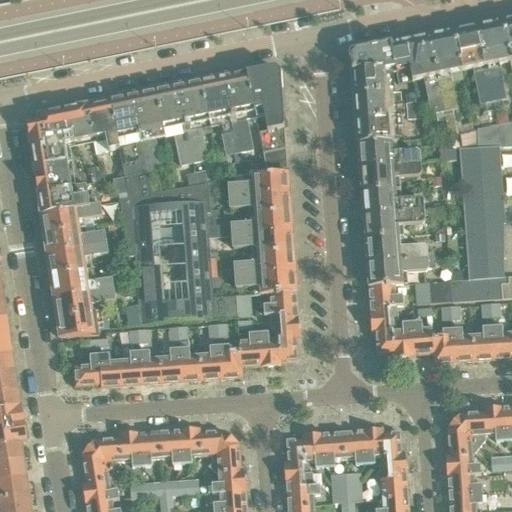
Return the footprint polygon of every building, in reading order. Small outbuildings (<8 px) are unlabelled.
[(511,20),(503,22),(511,63),(510,63),(511,73),(511,20)] [(503,22),(475,28),(492,112),(503,110),(502,103),(507,102),(499,66),(511,63),(503,22)] [(475,28),(454,33),(462,73),(473,71),(480,107),(485,106),(486,113),(492,112),(475,28)] [(454,33),(428,38),(446,122),(448,137),(457,135),(454,120),(452,112),(457,111),(451,76),(462,73),(454,33)] [(428,38),(406,42),(408,67),(412,83),(424,81),(431,117),(436,116),(438,123),(446,122),(428,38)] [(351,59),(352,73),(386,71),(385,72),(396,70),(399,86),(412,83),(408,67),(406,42),(356,52),(354,51),(353,51),(352,51),(351,51),(350,52),(349,53),(349,54),(349,55),(349,56),(350,57),(350,58),(351,59)] [(267,176),(287,174),(283,108),(280,74),(274,69),(247,75),(255,114),(256,120),(264,119),(267,133),(259,134),(261,151),(267,176)] [(352,73),(355,109),(403,105),(403,104),(401,104),(401,96),(390,96),(389,84),(386,84),(385,72),(386,71),(352,73)] [(255,114),(247,75),(245,75),(242,74),(236,75),(234,77),(224,79),(240,155),(253,152),(245,117),(255,114)] [(235,178),(242,178),(244,177),(242,165),(240,155),(224,79),(214,82),(211,80),(205,81),(203,84),(200,84),(209,124),(219,122),(227,160),(234,158),(236,168),(234,168),(235,178)] [(178,89),(194,166),(207,163),(199,126),(209,124),(200,84),(199,85),(197,83),(190,84),(188,87),(178,89)] [(155,94),(163,134),(173,131),(181,169),(194,166),(178,89),(168,91),(165,89),(159,91),(157,93),(155,94)] [(133,98),(148,175),(161,173),(153,136),(163,134),(155,94),(153,94),(151,92),(144,94),(142,96),(133,98)] [(403,97),(405,105),(416,102),(415,94),(403,97)] [(212,240),(210,221),(210,213),(209,200),(207,185),(198,187),(190,189),(161,194),(155,196),(151,193),(150,184),(148,175),(133,98),(109,103),(119,151),(126,186),(127,196),(129,202),(120,203),(121,214),(127,244),(128,255),(125,259),(135,259),(140,326),(236,319),(235,298),(212,300),(212,291),(220,290),(219,281),(211,281),(208,240),(212,240)] [(88,107),(86,108),(92,141),(93,141),(96,156),(108,154),(119,151),(109,103),(88,107)] [(416,103),(406,106),(407,114),(407,122),(419,121),(416,103)] [(360,145),(392,143),(394,143),(394,128),(403,128),(402,118),(404,118),(403,105),(355,109),(358,145),(360,145)] [(72,145),(92,141),(86,108),(31,119),(26,125),(30,146),(52,142),(52,141),(70,137),(72,145)] [(499,116),(497,119),(498,126),(508,124),(506,114),(499,116)] [(511,300),(511,279),(504,279),(504,233),(505,233),(499,149),(511,148),(511,123),(477,131),(478,150),(459,151),(469,282),(463,283),(451,284),(449,284),(438,285),(429,285),(431,306),(452,304),(452,305),(511,300)] [(64,147),(72,145),(70,137),(52,141),(52,142),(30,146),(37,192),(38,192),(38,194),(71,188),(64,147)] [(361,159),(362,170),(421,165),(420,155),(417,152),(393,154),(392,143),(360,145),(360,149),(358,150),(358,157),(361,159)] [(250,163),(242,165),(244,177),(253,177),(250,163)] [(363,191),(364,193),(396,191),(395,180),(419,179),(421,175),(421,165),(362,170),(363,181),(360,183),(361,189),(363,191)] [(198,187),(207,185),(204,173),(196,175),(198,187)] [(229,199),(289,194),(288,184),(290,180),(287,176),(287,174),(267,176),(253,177),(244,177),(242,178),(242,186),(228,187),(229,199)] [(190,189),(198,187),(196,175),(187,177),(190,189)] [(158,182),(150,184),(151,193),(155,196),(161,194),(158,182)] [(207,185),(209,200),(215,200),(213,184),(207,185)] [(71,188),(38,194),(41,216),(41,217),(89,208),(88,198),(86,185),(71,187),(71,188)] [(114,189),(116,197),(127,196),(126,186),(114,189)] [(365,206),(366,218),(424,213),(423,202),(420,200),(396,201),(396,191),(364,193),(364,196),(362,198),(362,204),(365,206)] [(254,218),(290,215),(290,213),(292,209),(290,205),(289,194),(229,199),(230,211),(254,209),(254,218)] [(41,217),(40,221),(42,224),(44,236),(93,228),(92,220),(102,219),(100,206),(89,208),(41,217)] [(367,239),(367,242),(399,239),(398,228),(422,227),(425,224),(425,219),(431,218),(431,220),(444,219),(444,211),(424,213),(366,218),(366,228),(364,230),(364,237),(367,239)] [(210,213),(210,221),(215,221),(219,221),(219,213),(210,213)] [(212,240),(233,238),(292,234),(291,224),(293,220),(290,216),(290,215),(254,218),(255,225),(215,228),(215,221),(210,221),(212,240)] [(94,236),(93,228),(44,236),(47,257),(106,247),(104,234),(94,236)] [(258,248),(258,256),(293,254),(293,253),(295,249),(293,245),(292,234),(233,238),(234,250),(258,248)] [(435,235),(436,243),(446,242),(445,235),(435,235)] [(368,254),(369,265),(434,260),(434,254),(427,255),(427,250),(424,247),(400,249),(399,239),(367,242),(367,244),(365,246),(366,252),(368,254)] [(107,256),(106,247),(47,257),(49,273),(54,302),(113,292),(111,282),(93,285),(89,259),(107,256)] [(235,266),(236,278),(295,273),(294,264),(296,259),(294,255),(293,254),(258,256),(259,264),(235,266)] [(368,290),(396,288),(403,287),(402,276),(426,274),(429,271),(428,266),(435,265),(434,260),(369,265),(370,276),(367,278),(368,290)] [(450,273),(451,284),(463,283),(462,272),(450,273)] [(269,296),(296,294),(296,292),(298,288),(296,284),(295,273),(236,278),(236,289),(255,288),(255,297),(269,296)] [(429,285),(416,286),(417,307),(431,306),(429,285)] [(370,310),(397,309),(404,308),(404,307),(403,307),(402,298),(396,298),(396,288),(368,290),(370,310)] [(115,303),(113,292),(54,302),(57,320),(95,314),(95,313),(92,314),(91,306),(115,303)] [(264,317),(271,317),(297,315),(296,294),(269,296),(270,307),(264,307),(265,316),(264,316),(264,317)] [(249,297),(235,298),(236,319),(251,318),(249,297)] [(499,306),(490,307),(491,320),(500,319),(499,306)] [(491,320),(490,307),(482,307),(483,320),(491,320)] [(376,356),(393,355),(391,331),(396,331),(396,322),(398,322),(397,309),(370,310),(370,314),(371,335),(375,335),(376,356)] [(452,322),(450,309),(442,310),(443,323),(452,322)] [(459,309),(450,309),(452,322),(460,322),(459,309)] [(95,314),(57,320),(59,333),(58,336),(60,339),(60,340),(99,338),(98,331),(108,330),(105,312),(95,314)] [(274,330),(275,340),(280,340),(281,363),(297,362),(296,341),(300,340),(298,319),(297,315),(271,317),(271,330),(274,330)] [(0,337),(9,336),(7,319),(0,320),(0,337)] [(414,357),(433,356),(431,339),(433,338),(432,328),(422,329),(421,323),(412,324),(414,357)] [(414,358),(414,357),(412,324),(402,324),(402,330),(396,331),(391,331),(393,355),(393,360),(414,358)] [(226,327),(217,328),(218,340),(227,339),(226,327)] [(217,328),(209,328),(210,341),(218,340),(217,328)] [(502,328),(492,329),(495,362),(511,360),(511,332),(502,334),(502,328)] [(186,329),(177,330),(178,343),(178,344),(179,350),(179,352),(187,352),(187,343),(186,329)] [(482,335),(472,336),(474,363),(495,362),(492,329),(482,330),(482,335)] [(178,343),(177,330),(169,331),(170,344),(178,343)] [(462,331),(452,332),(454,365),(474,363),(472,336),(462,336),(462,331)] [(146,332),(138,333),(139,346),(147,345),(146,332)] [(431,339),(433,356),(434,366),(454,365),(452,332),(442,332),(442,338),(433,338),(431,339)] [(139,346),(138,333),(129,334),(130,347),(139,346)] [(258,335),(260,369),(281,368),(281,363),(280,340),(275,340),(269,340),(268,334),(258,335)] [(238,343),(239,353),(240,353),(242,370),(260,369),(258,335),(249,336),(249,342),(238,343)] [(9,336),(0,337),(0,355),(12,354),(9,336)] [(210,356),(200,357),(201,383),(222,382),(220,348),(219,348),(209,349),(210,356)] [(229,354),(229,348),(220,348),(222,382),(242,380),(242,370),(240,353),(239,353),(229,354)] [(170,359),(159,360),(162,386),(181,385),(179,352),(169,353),(170,359)] [(187,352),(179,352),(181,385),(201,383),(200,357),(189,358),(189,352),(187,352)] [(0,374),(15,372),(12,354),(0,355),(0,374)] [(130,362),(120,363),(122,389),(142,388),(139,355),(130,356),(130,362)] [(149,355),(139,355),(142,388),(162,386),(159,360),(149,361),(149,355)] [(76,389),(101,387),(99,358),(99,357),(90,358),(91,368),(74,369),(74,370),(76,389)] [(99,358),(101,387),(101,390),(122,389),(120,363),(110,364),(109,357),(99,358)] [(15,372),(0,374),(0,392),(18,389),(15,372)] [(0,409),(20,406),(18,389),(0,392),(0,409)] [(21,406),(20,406),(0,409),(0,428),(24,425),(21,406)] [(503,409),(505,442),(511,441),(511,408),(503,410),(503,409)] [(482,411),(483,415),(484,437),(485,437),(495,437),(495,443),(505,442),(503,409),(482,411)] [(460,416),(454,424),(467,435),(465,437),(480,449),(486,442),(485,437),(484,437),(483,415),(460,417),(460,416)] [(448,432),(450,458),(474,456),(480,449),(465,437),(467,435),(454,424),(447,432),(448,432)] [(27,442),(24,425),(0,428),(0,446),(21,443),(27,442)] [(179,433),(182,465),(191,464),(191,458),(202,457),(201,435),(200,431),(179,433)] [(362,433),(362,434),(365,467),(374,466),(374,460),(380,460),(385,460),(383,436),(383,432),(362,433)] [(179,433),(159,435),(161,460),(171,459),(172,465),(182,465),(179,433)] [(211,457),(212,465),(231,440),(223,433),(223,434),(201,435),(202,457),(211,457)] [(362,434),(343,435),(345,462),(355,462),(355,468),(365,467),(362,434)] [(140,436),(139,436),(142,468),(151,467),(151,461),(161,460),(159,435),(140,436)] [(343,435),(323,437),(325,470),(335,469),(334,463),(345,462),(343,435)] [(400,435),(383,436),(385,460),(380,460),(381,468),(378,468),(379,483),(406,481),(406,476),(407,476),(405,456),(401,456),(400,435)] [(119,437),(119,441),(121,463),(132,463),(132,469),(142,468),(139,436),(119,437)] [(302,438),(302,442),(304,465),(308,465),(315,464),(315,470),(325,470),(323,437),(323,436),(302,438)] [(208,469),(217,476),(240,473),(239,447),(231,440),(212,465),(208,469)] [(94,443),(88,451),(112,471),(111,464),(121,463),(119,441),(95,443),(94,443)] [(285,486),(286,486),(313,484),(312,475),(311,475),(310,471),(309,471),(308,465),(304,465),(302,442),(286,443),(288,465),(284,465),(285,486)] [(0,463),(24,460),(21,443),(0,446),(0,463)] [(82,460),(86,486),(110,482),(108,472),(112,471),(88,451),(82,459),(82,460)] [(447,479),(475,477),(481,477),(481,476),(480,476),(480,467),(474,467),(473,458),(474,456),(450,458),(446,458),(447,479)] [(511,472),(511,458),(491,460),(492,474),(511,472)] [(0,482),(27,478),(24,460),(0,463),(0,482)] [(218,496),(245,494),(246,494),(244,473),(240,473),(217,476),(218,486),(212,486),(212,496),(212,497),(218,496)] [(360,476),(331,478),(334,506),(342,505),(342,511),(353,511),(353,504),(362,504),(360,476)] [(447,479),(449,499),(482,496),(481,487),(475,487),(475,477),(447,479)] [(0,500),(29,497),(27,478),(0,482),(0,500)] [(379,483),(381,502),(408,501),(406,481),(379,483)] [(86,507),(113,503),(119,502),(119,501),(119,502),(117,492),(111,493),(110,482),(86,486),(83,487),(86,507)] [(172,511),(171,498),(199,496),(197,483),(130,488),(131,501),(160,499),(161,511),(172,511)] [(286,486),(288,509),(315,507),(314,498),(320,498),(319,488),(319,487),(313,488),(313,484),(286,486)] [(213,506),(213,511),(246,511),(245,494),(218,496),(219,506),(213,506)] [(449,499),(449,511),(477,511),(477,506),(483,506),(482,496),(449,499)] [(0,511),(31,511),(29,497),(0,500),(0,511)] [(408,511),(408,501),(381,502),(381,511),(408,511)] [(86,507),(86,511),(114,511),(113,503),(86,507)]
